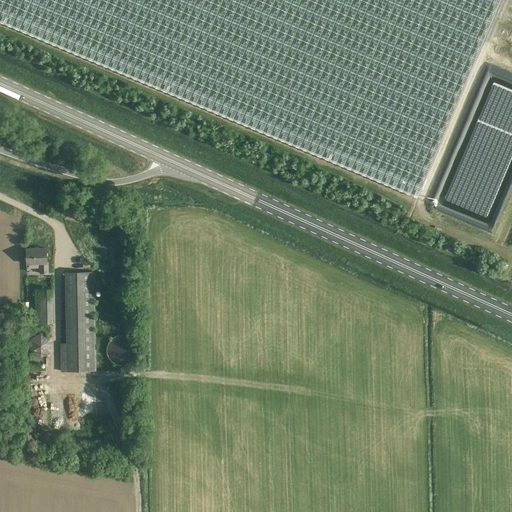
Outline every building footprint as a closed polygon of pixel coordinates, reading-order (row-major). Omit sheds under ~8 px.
[(0,0),(0,21),(192,103),(417,197),(499,0),(0,0)] [(38,264),(39,274),(48,274),(48,262),(46,263),(46,249),(26,249),(27,264),(38,264)] [(60,343),(61,372),(96,371),(94,272),(64,272),(66,343),(60,343)] [(34,289),(35,323),(53,323),(52,289),(34,289)] [(29,339),(29,352),(41,358),(52,352),(51,339),(40,333),(29,339)]
